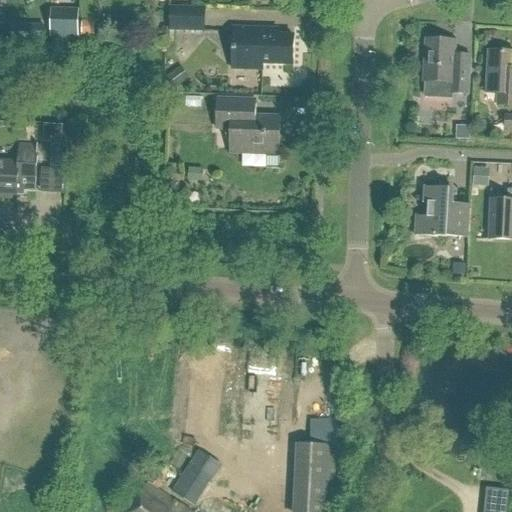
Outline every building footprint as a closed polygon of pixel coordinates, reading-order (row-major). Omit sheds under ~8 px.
[(51,9),(50,37),(53,37),(78,37),(79,10),(51,9)] [(171,9),(170,31),(204,31),(204,10),(171,9)] [(94,23),(82,22),(82,31),(94,31),(94,23)] [(45,43),(46,27),(34,26),(34,43),(45,43)] [(294,67),(294,37),(272,37),(272,30),(235,30),(234,71),(264,72),(264,66),(294,67)] [(53,37),(53,47),(78,48),(78,37),(53,37)] [(468,96),(470,63),(455,62),(456,43),(428,42),(425,83),(426,83),(425,96),(447,98),(448,85),(452,85),(451,95),(468,96)] [(511,107),(511,54),(489,53),(487,95),(500,96),(499,106),(511,107)] [(174,89),(185,81),(176,69),(165,77),(174,89)] [(280,155),(281,119),(257,118),(257,102),(219,101),(218,130),(232,131),(231,154),(280,155)] [(456,127),(456,141),(469,142),(470,127),(456,127)] [(51,165),(66,166),(67,143),(62,143),(52,142),(51,165)] [(36,194),(37,159),(38,145),(20,144),(19,158),(19,164),(0,163),(0,196),(3,197),(2,200),(17,201),(17,197),(25,197),(25,193),(36,194)] [(189,169),(188,181),(203,182),(204,170),(189,169)] [(472,187),(485,187),(485,169),(473,169),(472,187)] [(468,238),(470,206),(454,205),(454,195),(451,190),(426,189),(425,201),(429,204),(428,217),(422,217),(417,221),(417,238),(447,239),(447,237),(468,238)] [(511,190),(509,190),(508,201),(494,200),(492,241),(511,241),(511,190)] [(465,265),(453,264),(452,277),(464,277),(465,265)] [(285,386),(283,365),(245,368),(247,389),(285,386)] [(260,425),(277,424),(275,405),(245,409),(246,418),(259,417),(260,425)] [(297,447),(294,511),(337,511),(340,449),(297,447)] [(191,466),(174,493),(193,504),(209,477),(191,466)] [(190,511),(157,490),(169,474),(160,468),(130,511),(190,511)]
